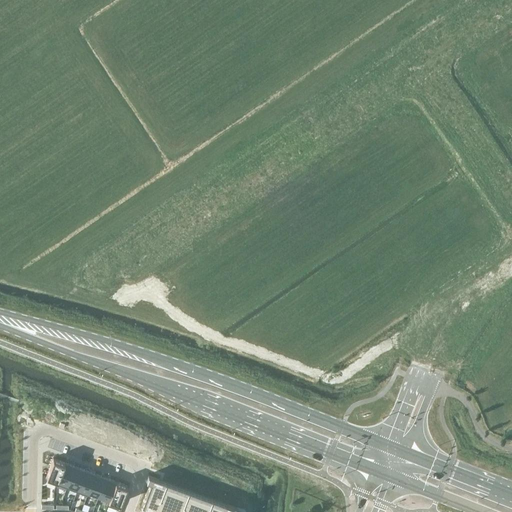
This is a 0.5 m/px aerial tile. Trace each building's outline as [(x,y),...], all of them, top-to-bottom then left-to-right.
[(53,458),(45,478),(56,482),(64,462),(53,458)] [(56,482),(55,484),(66,488),(74,466),(64,462),(56,482)] [(74,466),(66,488),(77,491),(85,469),(74,466)] [(85,469),(77,491),(87,495),(89,492),(89,491),(95,473),(85,469)] [(95,473),(89,491),(89,492),(99,495),(105,477),(95,473)] [(105,477),(99,495),(108,499),(109,499),(115,481),(105,477)] [(152,480),(141,504),(161,511),(235,511),(236,511),(222,506),(152,480)] [(108,499),(106,505),(118,509),(127,485),(115,481),(109,499),(108,499)]
